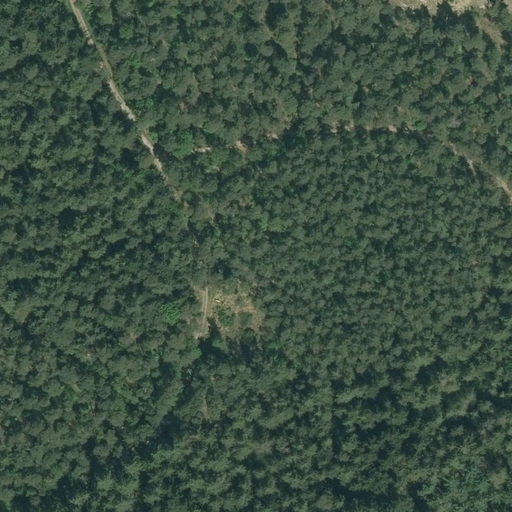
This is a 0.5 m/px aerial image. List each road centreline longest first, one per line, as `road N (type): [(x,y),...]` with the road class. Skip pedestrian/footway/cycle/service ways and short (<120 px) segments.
road 1 (track): [(156,156),(193,230),(207,327),(154,437),(130,511)]
road 2 (track): [(511,195),(408,133),(321,132),(156,156)]
road 3 (track): [(26,511),(154,437)]
